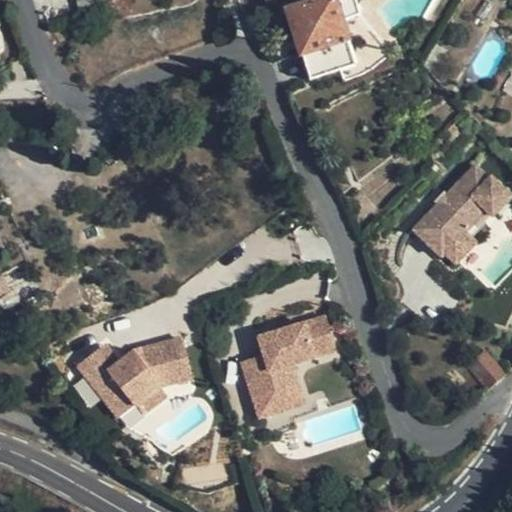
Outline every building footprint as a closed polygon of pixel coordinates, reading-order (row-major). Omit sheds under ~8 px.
[(94,0),(78,0),(77,0),(80,17),(97,13),(94,0)] [(361,16),(355,0),(331,0),(289,12),(310,77),(355,63),(343,22),(361,16)] [(478,167),(417,231),(445,259),(448,255),(468,234),(489,212),(495,218),(511,200),(511,196),(492,178),(491,180),(478,167)] [(468,234),(448,255),(459,265),(479,245),(468,234)] [(101,299),(127,289),(124,282),(98,291),(101,299)] [(42,303),(38,292),(10,303),(14,314),(42,303)] [(340,348),(328,315),(262,339),(268,356),(246,364),(260,402),(304,385),(297,364),(340,348)] [(194,374),(181,335),(135,352),(120,367),(111,375),(105,369),(95,379),(84,367),(79,372),(96,389),(125,420),(141,406),(162,385),(194,374)] [(103,349),(84,367),(95,379),(105,369),(111,375),(120,367),(103,349)] [(489,389),(505,376),(486,354),(470,367),(489,389)] [(162,385),(141,406),(149,416),(171,395),(162,385)] [(304,385),(260,402),(267,420),(311,404),(304,385)]
